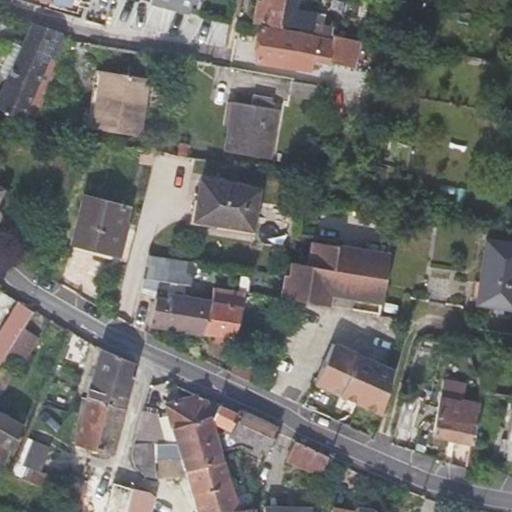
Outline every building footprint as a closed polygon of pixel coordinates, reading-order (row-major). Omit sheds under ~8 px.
[(190,0),(149,0),(149,1),(188,11),(190,0)] [(299,7),(299,0),(262,0),(262,2),(256,2),(253,23),(328,34),(329,25),(314,21),(316,10),(299,7)] [(376,4),(373,29),(393,32),(396,6),(376,4)] [(30,23),(0,93),(0,108),(23,118),(30,121),(57,61),(66,40),(68,35),(30,23)] [(312,36),(260,27),(255,61),(307,69),(308,58),(351,65),(355,39),(328,34),(312,32),(312,36)] [(415,36),(393,32),(373,29),(372,38),(414,44),(415,36)] [(184,86),(207,89),(214,64),(188,60),(184,86)] [(211,90),(215,64),(214,64),(207,89),(211,90)] [(150,79),(100,70),(91,129),(141,137),(150,79)] [(318,100),(320,86),(291,81),(289,96),(318,100)] [(233,103),(224,150),(268,156),(275,110),(269,109),(271,101),(251,98),(251,106),(233,103)] [(250,229),(256,189),(199,180),(193,219),(250,229)] [(114,253),(127,209),(84,197),(72,242),(114,253)] [(511,309),(511,244),(485,240),(475,304),(511,309)] [(388,254),(311,242),(309,251),(290,248),(286,276),(285,275),(281,298),(283,299),(287,299),(328,306),(330,295),(380,303),(388,254)] [(137,293),(154,297),(160,272),(175,275),(174,281),(186,283),(188,276),(190,276),(193,262),(147,255),(137,293)] [(232,338),(245,292),(221,288),(212,286),(211,300),(201,333),(232,338)] [(147,325),(201,333),(211,300),(167,293),(165,299),(154,297),(147,325)] [(0,327),(0,340),(10,346),(23,327),(34,311),(16,300),(0,327)] [(37,336),(23,327),(10,346),(6,354),(20,362),(37,336)] [(316,382),(380,414),(389,379),(392,369),(334,340),(316,382)] [(455,351),(465,353),(461,343),(456,343),(455,351)] [(74,443),(88,447),(98,450),(98,455),(108,457),(110,452),(112,453),(135,364),(100,349),(74,443)] [(0,389),(10,375),(0,367),(0,389)] [(430,436),(471,444),(478,402),(460,399),(459,400),(455,400),(456,394),(442,391),(441,397),(438,397),(430,436)] [(157,414),(141,410),(133,443),(160,442),(177,441),(181,458),(185,471),(224,460),(214,424),(206,398),(197,394),(165,403),(168,414),(158,416),(157,414)] [(418,401),(403,397),(395,425),(410,429),(418,401)] [(266,450),(274,432),(277,426),(241,410),(238,414),(206,398),(214,424),(231,432),(232,435),(266,450)] [(511,408),(510,408),(501,456),(511,457),(511,408)] [(0,466),(1,467),(9,450),(12,452),(23,425),(0,411),(0,466)] [(160,442),(161,460),(181,458),(177,441),(160,442)] [(319,476),(328,456),(295,441),(287,462),(319,476)] [(161,479),(161,460),(160,442),(133,443),(130,453),(135,468),(145,475),(160,479),(161,479)] [(185,471),(198,511),(226,511),(233,510),(239,509),(235,499),(230,479),(224,460),(185,471)] [(60,480),(14,463),(9,474),(56,492),(60,480)] [(71,472),(64,496),(77,500),(79,490),(80,488),(82,475),(71,472)] [(251,473),(230,479),(235,499),(257,493),(251,473)] [(93,494),(98,477),(83,474),(82,475),(80,488),(79,490),(93,494)] [(126,511),(133,487),(114,482),(104,511),(126,511)] [(148,492),(135,488),(133,487),(126,511),(148,511),(152,497),(148,492)]
